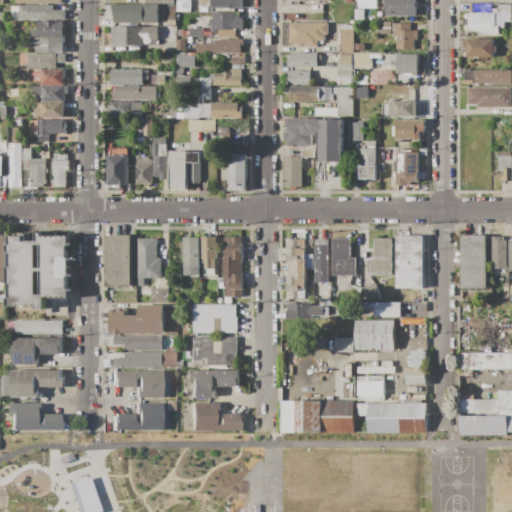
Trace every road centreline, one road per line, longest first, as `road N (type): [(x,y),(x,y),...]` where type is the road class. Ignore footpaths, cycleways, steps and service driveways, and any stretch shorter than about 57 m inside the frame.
road 1 (residential): [(0,211),(511,210)]
road 2 (residential): [(88,423),(88,0)]
road 3 (residential): [(265,0),(264,420)]
road 4 (residential): [(443,419),(443,0)]
